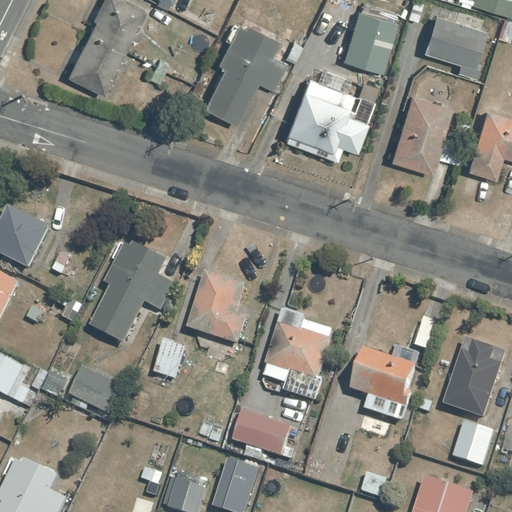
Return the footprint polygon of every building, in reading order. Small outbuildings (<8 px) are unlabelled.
[(143,13),(114,0),(105,0),(69,79),(105,95),(143,13)] [(158,0),(157,3),(184,17),(192,0),(158,0)] [(403,12),(366,0),(363,0),(342,60),(381,74),(403,12)] [(386,0),(409,9),(411,0),(386,0)] [(511,0),(442,0),(511,14),(511,0)] [(487,31),(436,17),(425,53),(461,63),(458,72),(474,77),(487,31)] [(204,101),(209,103),(206,111),(239,125),(245,110),(254,114),(266,87),(273,90),(286,62),(293,65),(302,46),(292,42),(290,46),(280,42),(237,23),(219,65),(204,101)] [(168,68),(157,62),(148,79),(159,85),(168,68)] [(365,122),(368,116),(379,86),(315,62),(304,91),(285,142),(338,161),(343,148),(357,153),(368,124),(365,122)] [(453,107),(412,95),(392,162),(433,174),(438,159),(459,165),(466,144),(444,137),(453,107)] [(511,118),(486,111),(468,170),(497,179),(503,157),(511,159),(511,118)] [(195,202),(144,183),(139,197),(190,217),(195,202)] [(52,226),(10,206),(0,226),(0,254),(31,269),(52,226)] [(168,263),(129,244),(109,283),(114,285),(93,328),(126,345),(147,303),(160,309),(172,285),(160,278),(168,263)] [(76,257),(63,250),(52,271),(65,278),(76,257)] [(248,284),(205,271),(187,328),(239,344),(247,318),(238,316),(248,284)] [(0,323),(20,284),(0,273),(0,323)] [(307,322),(304,331),(281,325),(265,377),(288,384),(286,392),(317,402),(323,380),(320,379),(335,330),(307,322)] [(495,348),(468,339),(446,406),(487,419),(505,365),(490,360),(495,348)] [(188,346),(166,340),(155,374),(178,380),(188,346)] [(395,357),(366,349),(354,391),(369,395),(365,410),(403,421),(421,359),(396,352),(395,357)] [(23,386),(31,369),(0,354),(0,392),(27,406),(34,391),(23,386)] [(122,386),(85,368),(72,397),(109,414),(122,386)] [(68,379),(49,373),(43,391),(63,397),(68,379)] [(265,451),(283,456),(291,459),(294,449),(288,447),(290,439),(293,440),(296,428),(288,425),(244,411),(234,441),(246,445),(243,452),(262,458),(265,451)] [(376,418),(358,414),(354,432),(372,436),(376,418)] [(495,432),(465,422),(453,456),(484,467),(495,432)] [(65,511),(75,490),(57,482),(60,476),(20,458),(0,502),(4,504),(0,511),(65,511)] [(389,477),(368,471),(362,492),(383,498),(389,477)] [(199,511),(209,484),(181,475),(170,508),(180,511),(199,511)] [(470,511),(476,494),(425,480),(416,511),(470,511)]
